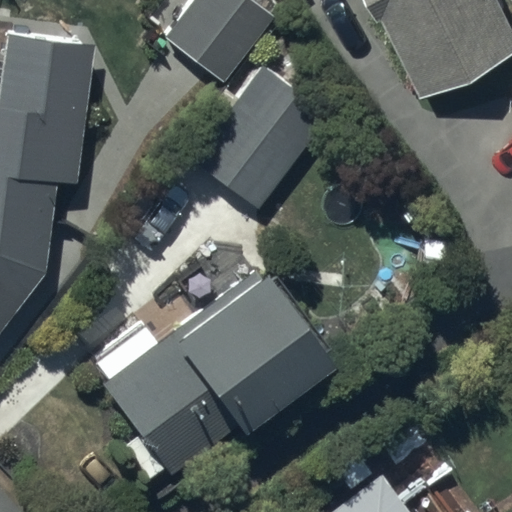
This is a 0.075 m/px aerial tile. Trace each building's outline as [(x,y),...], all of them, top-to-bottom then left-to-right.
[(255,0),(182,0),(160,28),(216,72),(266,9),(255,0)] [(511,38),(511,15),(504,0),(372,0),(377,9),(381,7),(419,84),(511,38)] [(0,309),(37,258),(48,165),(70,166),(86,29),(0,20),(0,309)] [(235,60),(174,141),(253,201),(325,107),(257,55),(246,69),(235,60)] [(252,251),(94,371),(134,422),(118,435),(144,470),(159,458),(163,462),(321,342),(252,251)] [(412,511),(374,460),(314,504),(319,511),(412,511)]
